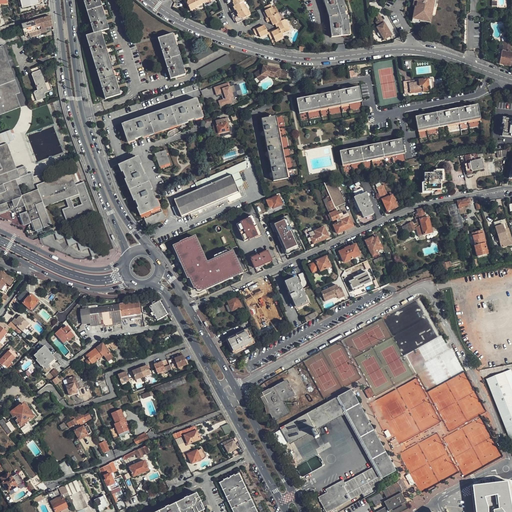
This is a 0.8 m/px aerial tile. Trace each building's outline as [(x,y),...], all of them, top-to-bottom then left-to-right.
[(120,95),(101,32),(109,29),(99,0),(83,0),(94,34),(86,36),(105,99),(120,95)] [(184,0),(186,3),(187,3),(190,10),(198,7),(197,6),(204,3),(202,0),(184,0)] [(324,0),(330,18),(332,39),(351,36),(348,14),(343,0),(324,0)] [(414,7),(411,20),(419,22),(430,24),(431,16),(434,1),(433,0),(412,0),(413,2),(416,2),(415,8),(414,7)] [(248,9),(247,9),(243,3),(236,6),(235,7),(237,12),(232,15),(234,19),(235,18),(238,23),(244,21),(244,19),(251,16),(248,9)] [(274,8),(272,5),(265,8),(267,11),(266,11),(269,19),(277,15),(274,8)] [(281,18),(279,14),(277,15),(269,19),(267,19),(268,23),(272,22),(273,26),(276,24),(282,22),(281,18)] [(379,14),(375,16),(378,21),(376,23),(378,27),(376,28),(379,32),(382,36),(384,40),(392,36),(384,23),(382,24),(381,22),(383,21),(379,14)] [(54,30),(50,16),(22,24),(25,36),(30,35),(30,37),(54,30)] [(291,32),(285,20),(285,21),(282,22),(276,24),(277,28),(279,27),(280,29),(283,35),(291,32)] [(261,28),(254,31),(256,37),(259,35),(261,38),(269,34),(268,33),(265,26),(261,28)] [(276,41),(284,38),(283,35),(280,29),(279,30),(275,32),(273,33),(272,32),(268,33),(269,34),(271,39),(275,38),(276,41)] [(173,34),(158,38),(170,79),(185,74),(173,34)] [(502,51),(502,52),(511,54),(511,53),(511,42),(503,42),(502,51)] [(0,212),(8,209),(5,202),(13,199),(13,201),(21,205),(23,204),(25,212),(18,214),(22,225),(31,221),(34,230),(51,223),(44,207),(65,199),(68,207),(61,209),(67,223),(95,212),(83,182),(75,185),(70,172),(45,182),(41,173),(33,176),(31,172),(27,174),(24,165),(15,169),(6,143),(0,145),(0,114),(20,107),(15,94),(19,92),(2,46),(0,46),(0,212)] [(209,47),(194,54),(198,61),(212,53),(209,47)] [(511,60),(511,54),(502,52),(500,64),(511,66),(511,60)] [(198,70),(202,77),(231,62),(227,55),(198,70)] [(39,66),(30,69),(38,90),(29,93),(33,102),(46,97),(44,93),(53,90),(49,81),(45,83),(39,66)] [(286,79),(287,72),(263,68),(262,70),(254,76),(257,80),(262,77),(268,78),(275,79),(276,77),(279,78),(286,79)] [(410,93),(423,92),(429,91),(433,90),(432,78),(427,79),(427,75),(420,76),(421,79),(418,80),(419,82),(408,84),(404,84),(405,94),(410,93)] [(229,83),(214,88),(217,95),(221,94),(223,99),(219,101),(220,106),(232,102),(230,97),(233,96),(232,93),(237,92),(234,85),(230,86),(229,83)] [(296,100),(299,114),(361,102),(358,87),(296,100)] [(187,122),(195,119),(200,117),(195,100),(194,99),(123,123),(123,124),(129,141),(135,139),(142,137),(187,122)] [(477,105),(415,117),(417,129),(479,117),(477,105)] [(273,181),(288,178),(276,116),(261,119),(273,181)] [(216,125),(218,133),(229,131),(228,130),(236,129),(234,125),(232,125),(231,121),(229,122),(227,118),(219,119),(220,124),(216,125)] [(502,134),(511,135),(511,120),(501,119),(501,124),(503,125),(502,134)] [(401,140),(339,152),(342,164),(404,152),(401,140)] [(170,163),(166,150),(160,152),(154,154),(156,159),(157,159),(159,167),(170,163)] [(467,173),(472,172),(476,171),(485,169),(483,164),(482,159),(478,160),(477,154),(464,156),(465,164),(467,173)] [(137,159),(120,167),(123,172),(126,179),(135,201),(138,208),(141,215),(143,214),(148,226),(165,219),(160,207),(158,208),(155,200),(151,190),(144,175),(140,165),(137,159)] [(246,161),(194,183),(196,186),(197,189),(232,175),(237,187),(241,186),(243,182),(238,172),(246,169),(246,161)] [(441,171),(433,171),(433,173),(424,174),(424,183),(422,183),(423,193),(432,193),(431,190),(441,189),(440,180),(442,180),(441,171)] [(237,187),(232,175),(197,189),(196,186),(191,188),(192,191),(174,199),(176,205),(172,207),(176,216),(180,214),(181,217),(224,199),(226,203),(241,197),(237,187)] [(325,183),(332,200),(345,230),(353,226),(347,213),(344,215),(343,212),(342,213),(339,206),(342,204),(345,203),(342,197),(338,187),(335,188),(332,182),(325,183)] [(363,218),(373,213),(370,206),(371,206),(365,192),(363,193),(358,182),(348,186),(363,218)] [(387,211),(398,206),(397,206),(395,202),(391,192),(389,193),(389,194),(388,195),(388,196),(387,197),(382,186),(377,188),(387,211)] [(272,198),(271,196),(269,197),(268,197),(269,200),(266,201),(268,205),(271,203),(274,209),(282,205),(278,195),(272,198)] [(470,203),(469,198),(458,200),(458,203),(459,206),(460,208),(461,213),(465,211),(464,207),(469,206),(468,204),(470,203)] [(8,209),(16,207),(18,214),(25,212),(23,204),(21,205),(13,201),(13,199),(5,202),(8,209)] [(332,200),(328,202),(328,204),(330,209),(331,208),(333,212),(331,212),(329,213),(325,215),(328,221),(332,220),(333,221),(335,220),(338,219),(340,223),(334,225),(337,233),(345,230),(332,200)] [(448,205),(454,230),(464,227),(461,213),(460,208),(459,206),(458,203),(448,205)] [(503,207),(496,208),(500,224),(506,223),(503,207)] [(415,217),(416,221),(418,227),(417,228),(420,236),(425,235),(433,232),(429,217),(426,218),(423,210),(423,208),(416,209),(417,211),(418,215),(416,216),(416,217),(415,217)] [(252,217),(237,224),(244,241),(259,234),(252,217)] [(288,232),(283,220),(274,225),(285,251),(296,246),(289,231),(288,232)] [(407,224),(401,227),(404,234),(410,231),(407,224)] [(323,227),(315,231),(316,234),(314,235),(315,236),(311,238),(309,239),(311,246),(314,244),(328,238),(323,227)] [(61,228),(52,232),(56,241),(64,237),(61,228)] [(509,233),(508,228),(507,228),(501,230),(496,231),(498,236),(505,234),(509,233)] [(488,253),(485,243),(484,243),(479,244),(479,242),(484,241),(485,241),(482,229),(473,232),(476,245),(474,245),(477,256),(488,253)] [(77,242),(73,233),(64,237),(68,246),(76,243),(77,242)] [(501,248),(511,245),(509,239),(511,238),(509,233),(505,234),(498,236),(497,236),(501,248)] [(382,249),(377,238),(376,236),(372,237),(365,241),(373,257),(377,255),(384,252),(382,249)] [(178,244),(180,247),(177,248),(189,277),(190,277),(192,276),(194,279),(195,279),(196,282),(194,283),(196,287),(199,285),(202,286),(203,290),(207,288),(207,287),(213,284),(213,283),(219,280),(219,282),(226,279),(225,278),(231,275),(232,277),(239,274),(238,272),(242,270),(233,252),(224,256),(217,259),(218,261),(210,265),(209,262),(199,239),(196,240),(194,237),(190,239),(190,238),(183,241),(183,242),(178,244)] [(85,239),(77,242),(76,243),(79,251),(88,248),(88,247),(85,239)] [(88,247),(88,248),(91,256),(99,253),(96,244),(88,247)] [(360,255),(355,245),(349,248),(349,247),(346,248),(346,249),(340,252),(344,263),(360,255)] [(268,250),(251,258),(255,268),(272,261),(268,250)] [(321,271),(330,267),(326,256),(316,261),(318,266),(321,271)] [(0,288),(1,290),(6,283),(10,286),(14,280),(7,275),(8,273),(6,271),(4,273),(2,272),(0,275),(0,288)] [(371,282),(366,273),(353,278),(354,280),(350,282),(354,292),(364,287),(364,285),(371,282)] [(213,284),(207,287),(207,288),(232,277),(231,275),(225,278),(226,279),(219,282),(219,280),(213,283),(213,284)] [(308,303),(305,297),(301,288),(296,277),(285,282),(297,308),(308,303)] [(322,292),(325,299),(334,295),(335,298),(338,296),(339,298),(343,297),(338,284),(322,292)] [(39,300),(33,293),(26,287),(18,296),(25,302),(32,308),(39,300)] [(266,290),(252,296),(255,302),(253,303),(261,321),(266,318),(268,321),(272,318),(271,316),(277,313),(266,290)] [(119,305),(121,317),(141,313),(141,311),(143,310),(141,301),(133,302),(132,296),(130,296),(131,301),(119,304),(119,305)] [(242,307),(237,296),(228,301),(230,305),(226,306),(229,313),(242,307)] [(415,323),(417,349),(423,346),(429,345),(428,342),(436,338),(436,334),(427,317),(427,316),(418,300),(418,299),(417,299),(403,306),(409,318),(413,318),(415,323)] [(150,305),(158,319),(168,313),(160,300),(150,305)] [(121,317),(119,305),(88,310),(90,326),(122,321),(121,317)] [(82,328),(90,326),(88,310),(79,312),(82,328)] [(305,316),(306,321),(317,317),(315,312),(305,316)] [(29,323),(20,315),(15,319),(14,318),(12,321),(17,325),(22,330),(25,327),(29,323)] [(17,325),(12,321),(9,325),(13,329),(17,325)] [(11,328),(2,322),(0,324),(0,341),(3,338),(11,328)] [(63,343),(67,340),(68,341),(74,336),(70,331),(71,330),(67,326),(63,329),(62,328),(55,334),(63,343)] [(228,339),(235,352),(253,344),(246,330),(228,339)] [(404,346),(399,336),(395,338),(403,355),(413,350),(412,346),(409,348),(407,344),(404,346)] [(88,355),(94,363),(105,355),(107,358),(112,354),(104,343),(88,355)] [(46,370),(50,367),(48,365),(54,359),(51,355),(52,355),(44,346),(37,352),(38,353),(34,356),(37,360),(36,360),(41,366),(42,365),(46,370)] [(11,348),(9,350),(0,360),(0,362),(3,365),(5,364),(7,366),(16,357),(18,355),(11,348)] [(173,371),(188,365),(183,356),(180,350),(173,353),(167,356),(169,360),(172,369),(173,371)] [(163,362),(167,372),(172,369),(169,360),(163,362)] [(158,372),(159,375),(167,372),(163,362),(155,365),(158,372)] [(136,379),(137,381),(145,378),(152,375),(148,366),(141,369),(133,372),(136,379)] [(504,372),(486,379),(511,445),(511,372),(511,370),(504,372)] [(119,375),(122,384),(130,381),(127,374),(127,372),(119,375)] [(127,374),(130,381),(136,379),(133,372),(127,374)] [(113,378),(116,386),(122,384),(119,375),(113,378)] [(185,375),(156,386),(158,393),(188,382),(185,375)] [(57,376),(52,380),(55,384),(60,381),(57,376)] [(69,388),(72,397),(79,395),(78,390),(76,385),(79,385),(77,378),(69,381),(71,387),(69,388)] [(274,421),(289,413),(284,401),(295,396),(287,380),(262,391),(264,396),(260,397),(268,414),(270,413),(274,421)] [(370,387),(365,390),(369,398),(374,395),(370,387)] [(281,427),(289,442),(312,429),(315,437),(318,435),(315,428),(345,411),(377,468),(344,486),(341,482),(328,489),(330,494),(320,499),(326,511),(327,511),(384,481),(382,478),(396,471),(351,389),(281,427)] [(25,402),(13,410),(22,423),(34,415),(25,402)] [(123,410),(113,413),(118,426),(116,427),(120,436),(130,432),(127,424),(125,421),(127,420),(123,410)] [(91,418),(88,411),(82,415),(80,412),(76,414),(76,416),(74,417),(74,419),(69,422),(71,426),(86,418),(87,420),(89,419),(91,418)] [(3,419),(0,421),(0,422),(8,434),(12,431),(3,419)] [(233,432),(229,424),(222,427),(227,434),(230,433),(233,432)] [(79,439),(88,434),(87,433),(91,431),(87,425),(84,427),(83,426),(75,430),(79,439)] [(193,427),(183,431),(183,430),(177,432),(179,437),(184,435),(186,441),(189,440),(190,444),(201,439),(199,435),(197,436),(195,430),(193,427)] [(274,432),(281,446),(289,442),(281,427),(274,432)] [(134,439),(137,444),(149,437),(146,432),(138,436),(138,437),(134,439)] [(396,438),(391,441),(395,449),(400,446),(396,438)] [(228,441),(223,443),(229,454),(238,449),(233,439),(228,441)] [(100,444),(104,452),(109,449),(105,441),(100,444)] [(136,450),(139,457),(144,454),(144,453),(150,450),(148,444),(141,447),(136,450)] [(190,450),(182,454),(185,460),(189,458),(192,464),(206,458),(202,449),(191,453),(190,450)] [(122,457),(123,460),(134,454),(133,451),(122,457)] [(145,458),(131,465),(135,475),(150,468),(145,458)] [(305,464),(307,467),(302,470),(305,475),(321,466),(316,458),(305,464)] [(118,488),(115,483),(111,473),(106,465),(99,469),(103,477),(102,477),(107,487),(110,492),(112,491),(116,489),(118,488)] [(260,511),(241,471),(221,480),(222,483),(238,475),(255,511),(260,511)] [(9,491),(23,482),(18,473),(11,476),(9,478),(7,474),(1,477),(3,481),(5,484),(9,491)] [(38,474),(31,479),(36,486),(39,484),(43,481),(38,474)] [(255,511),(238,475),(222,483),(236,511),(255,511)] [(376,511),(401,511),(410,507),(402,492),(403,492),(398,482),(383,490),(388,500),(384,502),(387,506),(376,511)] [(511,511),(511,501),(508,483),(471,488),(473,511),(511,511)] [(70,495),(77,511),(88,507),(80,490),(70,495)] [(203,511),(203,509),(199,502),(201,502),(197,493),(157,511),(203,511)] [(108,507),(103,496),(94,500),(100,511),(108,507)] [(56,511),(63,511),(69,509),(64,498),(52,503),(56,511)]
